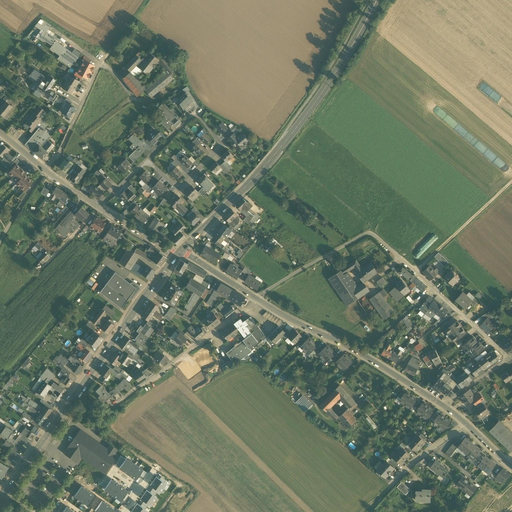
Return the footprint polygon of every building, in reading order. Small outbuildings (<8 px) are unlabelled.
[(40,19),(38,22),(48,30),(50,26),(40,19)] [(44,40),(52,46),(55,41),(57,39),(46,32),(48,30),(38,22),(36,25),(41,29),(36,37),(43,42),(44,40)] [(60,56),(62,58),(72,65),(78,57),(71,52),(55,41),(52,46),(50,49),(60,56)] [(74,48),(71,52),(78,57),(81,53),(74,48)] [(117,73),(122,79),(130,72),(136,66),(141,70),(139,72),(140,73),(142,74),(144,72),(147,75),(153,68),(142,59),(145,56),(144,56),(139,51),(124,66),(117,73)] [(142,59),(153,68),(158,61),(159,60),(158,60),(150,53),(146,57),(145,56),(142,59)] [(164,69),(169,66),(163,57),(158,60),(159,60),(158,61),(164,69)] [(70,68),(72,65),(62,58),(60,61),(70,68)] [(84,61),(81,67),(90,72),(94,66),(88,63),(84,61)] [(18,63),(15,67),(22,74),(26,69),(18,63)] [(145,90),(147,87),(137,75),(140,73),(139,72),(141,70),(136,66),(130,72),(142,87),(145,90)] [(164,69),(166,71),(169,75),(169,74),(173,71),(169,66),(164,69)] [(87,79),(90,72),(81,67),(77,73),(82,76),(87,79)] [(36,82),(39,84),(39,83),(44,86),(50,77),(48,75),(47,77),(47,78),(34,69),(29,75),(37,80),(36,82)] [(147,87),(145,90),(144,90),(151,98),(173,79),(169,74),(169,75),(166,71),(147,87)] [(142,87),(130,72),(122,79),(134,94),(142,87)] [(70,76),(66,73),(63,78),(67,81),(62,89),(71,94),(78,83),(79,81),(73,78),(70,76)] [(55,80),(50,77),(44,86),(39,83),(39,84),(35,90),(51,100),(55,94),(49,89),(55,80)] [(145,90),(142,87),(134,94),(137,96),(144,90),(145,90)] [(182,106),(186,111),(194,103),(185,94),(178,101),(183,106),(182,106)] [(4,117),(5,118),(8,114),(7,113),(12,107),(5,101),(3,104),(0,107),(0,113),(4,117)] [(62,113),(69,117),(75,108),(70,105),(67,103),(67,104),(64,109),(62,113)] [(159,121),(168,129),(173,124),(169,120),(173,116),(177,120),(180,117),(175,111),(174,112),(172,109),(169,111),(165,107),(166,106),(163,103),(156,110),(159,113),(160,112),(164,116),(159,121)] [(31,132),(31,133),(31,132),(39,123),(41,125),(43,122),(39,118),(44,112),(45,111),(39,107),(36,110),(26,123),(25,123),(29,126),(26,129),(31,132)] [(24,145),(33,152),(38,145),(41,147),(47,140),(50,136),(48,134),(43,131),(44,130),(43,130),(47,125),(43,122),(41,125),(24,145)] [(219,130),(222,133),(228,129),(222,123),(218,126),(220,129),(219,130)] [(8,131),(13,135),(17,131),(12,126),(8,131)] [(148,138),(153,144),(153,143),(157,139),(158,140),(160,138),(159,138),(160,136),(154,130),(147,137),(148,138)] [(202,141),(205,144),(210,139),(204,133),(199,137),(199,138),(202,141)] [(146,147),(144,145),(141,142),(140,141),(133,134),(132,136),(131,135),(130,136),(131,137),(129,138),(138,147),(129,157),(133,162),(143,152),(142,151),(145,147),(146,147)] [(195,139),(199,143),(202,141),(199,138),(199,137),(196,134),(193,137),(195,139)] [(236,146),(239,150),(249,142),(242,134),(237,138),(234,134),(228,139),(232,143),(233,143),(235,146),(234,146),(235,147),(236,146)] [(145,141),(146,143),(151,148),(154,145),(153,143),(153,144),(148,138),(145,141)] [(33,152),(42,160),(46,155),(54,146),(47,140),(41,147),(38,145),(33,152)] [(1,161),(7,165),(9,163),(11,160),(13,158),(6,152),(8,150),(2,145),(0,148),(0,147),(0,155),(2,157),(4,158),(1,161)] [(190,150),(198,158),(203,153),(196,146),(195,145),(190,150)] [(226,161),(227,162),(233,156),(228,150),(221,156),(226,161)] [(182,153),(179,156),(181,159),(179,160),(181,162),(187,168),(192,163),(188,160),(182,153)] [(19,161),(16,159),(13,162),(10,166),(13,168),(16,164),(19,161)] [(505,159),(500,165),(507,171),(511,165),(505,159)] [(59,167),(64,171),(65,170),(66,171),(70,166),(72,163),(71,162),(68,160),(67,162),(64,160),(59,167)] [(82,164),(78,161),(72,168),(75,170),(78,166),(79,167),(82,164)] [(226,161),(223,163),(229,170),(232,167),(227,162),(226,161)] [(118,167),(124,173),(129,168),(127,166),(123,162),(118,167)] [(209,168),(215,174),(221,168),(221,167),(220,166),(216,162),(209,168)] [(226,173),(229,170),(223,163),(221,165),(220,165),(220,166),(221,167),(221,168),(223,170),(226,173)] [(8,173),(12,177),(20,168),(16,164),(13,168),(8,173)] [(70,175),(78,181),(81,177),(81,175),(84,171),(79,167),(78,166),(75,170),(70,175)] [(169,173),(176,179),(181,174),(175,168),(175,167),(169,173)] [(12,177),(17,182),(24,175),(25,173),(20,168),(12,177)] [(221,168),(215,174),(217,176),(223,170),(221,168)] [(139,177),(145,183),(150,178),(146,174),(147,174),(145,171),(139,177)] [(16,184),(19,187),(27,178),(24,175),(17,182),(16,184)] [(197,180),(202,185),(208,180),(203,175),(197,180)] [(32,182),(27,178),(19,187),(24,191),(32,182)] [(105,190),(106,191),(111,185),(105,179),(100,184),(100,185),(105,190)] [(208,180),(202,185),(203,187),(208,191),(213,185),(208,180)] [(155,191),(155,192),(159,196),(165,189),(161,186),(163,185),(158,181),(153,187),(152,188),(155,191)] [(150,184),(148,186),(145,189),(149,192),(152,188),(153,187),(150,184)] [(94,195),(99,198),(102,192),(98,187),(96,188),(92,185),(91,186),(88,191),(92,193),(91,194),(94,195)] [(184,193),(190,199),(197,192),(192,186),(184,193)] [(55,197),(58,198),(62,191),(56,187),(51,194),(55,197)] [(18,198),(21,201),(26,193),(24,191),(18,198)] [(69,195),(62,191),(58,198),(60,199),(64,202),(69,195)] [(126,203),(130,198),(128,196),(124,192),(119,196),(126,203)] [(176,207),(183,214),(187,210),(179,203),(182,200),(177,195),(169,204),(174,209),(176,207)] [(240,211),(244,214),(247,211),(248,211),(253,206),(249,202),(247,203),(243,199),(236,205),(241,210),(240,210),(240,211)] [(127,209),(130,211),(136,205),(137,204),(134,201),(127,209)] [(130,212),(136,217),(142,211),(136,205),(130,211),(130,212)] [(82,222),(89,214),(81,207),(74,214),(82,222)] [(193,213),(196,216),(200,213),(194,207),(191,210),(193,213)] [(57,220),(60,223),(70,211),(68,208),(64,213),(60,216),(57,220)] [(224,217),(229,222),(229,223),(232,220),(234,218),(237,215),(232,210),(224,217)] [(74,214),(70,211),(60,223),(69,231),(72,233),(82,222),(74,214)] [(148,216),(142,211),(136,217),(142,223),(148,216)] [(251,220),(254,222),(258,219),(254,216),(254,215),(251,212),(250,213),(248,211),(247,211),(244,214),(247,216),(251,220)] [(187,219),(193,225),(199,219),(196,216),(193,213),(187,219)] [(89,227),(94,230),(100,221),(98,219),(95,217),(89,227)] [(147,230),(156,236),(159,231),(164,224),(155,218),(147,230)] [(238,222),(234,218),(232,220),(229,223),(229,222),(228,223),(230,225),(234,228),(238,224),(238,222)] [(64,237),(69,231),(60,223),(57,220),(55,222),(51,226),(64,237)] [(169,229),(176,236),(180,232),(185,228),(178,220),(169,229)] [(102,222),(100,221),(94,230),(99,233),(100,231),(103,226),(105,223),(102,222)] [(219,231),(226,237),(231,230),(232,230),(228,228),(224,224),(219,231)] [(237,231),(236,230),(234,228),(230,225),(228,228),(232,230),(231,230),(235,234),(237,231)] [(105,241),(108,242),(115,230),(113,228),(113,227),(111,226),(107,231),(103,238),(106,239),(105,241)] [(118,231),(115,230),(108,242),(110,244),(111,243),(113,244),(114,244),(116,241),(118,237),(121,233),(121,232),(118,230),(118,231)] [(124,233),(147,247),(149,245),(126,230),(124,233)] [(156,236),(170,244),(172,240),(170,238),(159,231),(156,236)] [(180,232),(176,236),(172,240),(177,246),(185,237),(180,232)] [(217,240),(220,243),(223,239),(224,240),(226,237),(219,232),(218,234),(217,234),(214,238),(217,240)] [(215,243),(222,249),(225,246),(221,243),(220,243),(217,240),(215,243)] [(35,245),(40,251),(43,247),(42,247),(38,242),(35,245)] [(145,250),(155,256),(158,252),(159,252),(160,251),(151,245),(149,244),(149,245),(147,247),(145,250)] [(201,255),(209,260),(214,251),(209,248),(205,246),(201,255)] [(119,262),(130,270),(134,264),(135,263),(137,259),(139,255),(134,252),(128,248),(119,262)] [(139,255),(151,263),(152,261),(153,259),(143,253),(136,248),(134,252),(139,255)] [(145,250),(143,253),(153,259),(155,256),(145,250)] [(218,253),(214,251),(209,260),(216,264),(221,255),(218,253)] [(49,257),(45,252),(44,252),(42,254),(37,259),(42,264),(49,257)] [(163,256),(159,252),(158,252),(155,256),(153,259),(152,261),(160,266),(166,258),(163,256)] [(437,259),(444,267),(449,262),(441,255),(437,259)] [(173,272),(180,277),(186,268),(188,264),(187,264),(180,260),(179,262),(173,272)] [(355,261),(342,270),(345,273),(348,272),(353,268),(355,267),(358,264),(356,260),(355,261)] [(195,273),(203,278),(207,272),(189,262),(187,264),(188,264),(186,268),(195,273)] [(145,269),(135,263),(134,264),(138,267),(137,269),(142,273),(145,269)] [(363,282),(364,283),(364,282),(378,272),(371,263),(364,267),(366,270),(369,274),(362,280),(363,282)] [(138,267),(134,264),(130,270),(140,276),(142,274),(141,274),(142,273),(137,269),(138,267)] [(230,272),(237,277),(241,271),(231,265),(228,269),(227,270),(230,272)] [(142,274),(149,280),(155,271),(148,266),(145,269),(142,273),(141,274),(142,274)] [(356,272),(362,280),(369,274),(366,270),(364,267),(363,266),(361,268),(356,272)] [(423,272),(431,279),(437,274),(439,272),(436,268),(434,270),(430,266),(423,272)] [(412,282),(413,282),(417,277),(414,275),(413,276),(402,268),(399,273),(400,274),(400,273),(412,282)] [(344,274),(345,273),(342,270),(329,279),(331,282),(347,306),(358,299),(356,295),(352,290),(354,289),(344,274)] [(444,278),(452,285),(459,278),(451,270),(444,278)] [(100,292),(121,308),(128,298),(136,288),(130,284),(115,272),(100,292)] [(358,286),(348,272),(345,273),(344,274),(354,289),(358,286)] [(202,280),(203,278),(195,273),(191,280),(200,285),(202,280)] [(245,282),(257,289),(261,283),(260,283),(257,281),(258,280),(255,279),(249,275),(246,281),(245,282)] [(91,276),(86,282),(91,286),(96,280),(91,276)] [(377,282),(381,287),(386,282),(382,277),(377,282)] [(427,286),(417,277),(413,282),(416,285),(418,286),(417,287),(417,288),(419,289),(417,291),(420,294),(427,286)] [(198,295),(201,297),(206,289),(200,285),(191,280),(190,279),(188,282),(185,287),(194,292),(198,295)] [(209,284),(202,280),(200,285),(206,289),(209,284)] [(396,286),(404,295),(410,291),(402,281),(396,286)] [(128,298),(130,299),(132,299),(139,289),(139,287),(133,282),(131,283),(130,284),(136,288),(128,298)] [(363,282),(358,286),(361,291),(367,287),(364,282),(364,283),(363,282)] [(220,293),(227,298),(232,290),(227,287),(221,283),(217,291),(220,293)] [(163,299),(173,305),(176,300),(175,300),(178,295),(179,296),(182,291),(171,285),(168,291),(167,293),(166,292),(163,299)] [(352,290),(356,295),(361,291),(358,286),(354,289),(352,290)] [(390,292),(398,301),(404,295),(396,286),(390,292)] [(367,287),(361,291),(356,295),(358,299),(369,291),(367,287)] [(376,309),(384,320),(394,313),(383,297),(387,295),(383,289),(369,299),(376,309)] [(217,291),(215,290),(212,295),(207,303),(211,306),(220,293),(217,291)] [(246,298),(232,290),(227,298),(241,306),(243,303),(246,298)] [(456,301),(464,308),(470,302),(471,300),(463,293),(456,301)] [(429,305),(433,299),(429,296),(423,304),(425,306),(421,311),(425,314),(429,309),(429,305)] [(470,302),(474,306),(478,301),(474,297),(471,300),(470,302)] [(431,318),(432,316),(435,313),(440,305),(441,305),(433,299),(429,305),(429,309),(425,314),(431,318)] [(474,306),(476,308),(481,302),(482,301),(480,299),(478,301),(474,306)] [(148,321),(152,315),(160,320),(163,316),(155,311),(158,306),(152,302),(142,317),(148,321)] [(489,309),(481,302),(476,308),(473,311),(478,315),(489,309)] [(217,306),(226,317),(235,310),(232,306),(228,309),(225,306),(224,307),(221,303),(217,306)] [(105,305),(101,310),(106,313),(111,317),(114,312),(105,305)] [(440,305),(435,313),(442,318),(445,314),(448,310),(440,305)] [(171,307),(167,314),(171,317),(177,311),(176,310),(171,307)] [(481,317),(485,321),(488,318),(492,314),(490,311),(481,317)] [(100,319),(103,315),(100,312),(92,322),(95,325),(98,322),(100,319)] [(209,325),(212,328),(221,321),(216,315),(215,313),(214,314),(212,316),(209,318),(204,321),(208,326),(209,325)] [(437,321),(440,324),(449,316),(445,314),(442,318),(438,320),(437,321)] [(251,317),(243,322),(257,340),(260,338),(265,335),(264,334),(251,317)] [(406,324),(409,327),(411,326),(407,322),(408,321),(405,317),(403,320),(404,322),(406,324)] [(481,325),(488,332),(490,330),(495,325),(488,318),(485,321),(481,325)] [(258,341),(257,340),(243,322),(241,319),(234,324),(222,333),(228,341),(238,333),(240,336),(239,338),(240,339),(242,338),(243,340),(249,348),(258,341)] [(395,327),(397,329),(404,322),(403,320),(402,319),(395,327)] [(101,329),(107,333),(114,325),(108,320),(105,323),(101,329)] [(154,330),(156,327),(148,321),(146,324),(154,330)] [(449,332),(451,334),(461,327),(457,321),(450,326),(447,328),(447,329),(449,332)] [(442,326),(445,330),(447,329),(447,328),(450,326),(447,322),(442,326)] [(85,325),(92,331),(95,328),(87,323),(85,325)] [(146,348),(147,348),(151,343),(146,340),(149,337),(154,330),(146,324),(143,328),(140,326),(137,331),(139,333),(135,339),(137,341),(143,345),(146,348)] [(188,328),(197,340),(205,334),(201,328),(200,329),(196,332),(194,330),(191,326),(188,328)] [(280,327),(274,333),(279,339),(283,335),(285,333),(284,331),(280,327)] [(466,333),(461,327),(451,334),(453,337),(455,340),(456,340),(459,338),(466,333)] [(179,333),(183,336),(185,334),(178,328),(175,332),(178,334),(179,333)] [(288,337),(294,344),(302,336),(295,330),(292,334),(288,337)] [(91,345),(95,348),(98,345),(103,338),(94,331),(90,336),(91,336),(88,341),(87,342),(91,344),(90,345),(91,345)] [(174,340),(182,347),(188,340),(183,336),(179,333),(178,334),(174,340)] [(275,343),(279,339),(274,333),(269,337),(275,343)] [(129,354),(131,355),(133,352),(138,346),(134,344),(126,337),(119,346),(129,354)] [(467,351),(469,350),(468,350),(478,343),(473,337),(463,345),(463,346),(464,348),(465,348),(467,351)] [(251,351),(263,340),(260,338),(257,340),(258,341),(249,348),(251,351)] [(300,346),(304,350),(314,341),(312,339),(311,339),(310,338),(307,341),(306,341),(305,341),(300,346)] [(80,350),(83,353),(86,349),(85,348),(87,346),(81,340),(80,340),(78,343),(79,344),(76,347),(80,350)] [(231,360),(235,364),(238,361),(252,351),(251,351),(249,348),(243,340),(226,354),(227,354),(231,360)] [(313,350),(314,349),(313,348),(317,345),(315,344),(316,344),(314,341),(304,350),(308,355),(313,350)] [(413,344),(417,351),(422,347),(417,341),(416,342),(413,344)] [(511,343),(510,341),(507,343),(503,345),(507,352),(511,348),(511,343)] [(403,352),(406,354),(410,347),(412,344),(409,342),(403,352)] [(479,342),(478,343),(468,350),(469,350),(471,353),(471,354),(472,356),(473,356),(484,348),(479,342)] [(381,354),(389,358),(393,351),(389,349),(392,345),(388,343),(385,347),(381,354)] [(318,354),(322,358),(332,349),(329,347),(327,346),(324,349),(324,348),(322,350),(318,354)] [(488,354),(484,357),(486,360),(487,360),(490,364),(490,365),(494,362),(495,363),(496,362),(496,361),(499,359),(494,351),(496,350),(494,348),(487,354),(488,354)] [(80,357),(85,362),(92,354),(86,349),(83,353),(80,357)] [(331,358),(332,357),(331,356),(334,353),(333,352),(334,351),(332,349),(322,358),(326,363),(326,362),(331,358)] [(396,353),(393,351),(389,358),(396,362),(400,355),(402,351),(398,349),(396,353)] [(206,363),(211,359),(209,357),(204,350),(199,354),(206,363)] [(429,353),(432,359),(438,356),(435,350),(429,353)] [(153,358),(162,365),(167,358),(158,351),(153,358)] [(475,359),(477,362),(484,357),(488,354),(487,354),(485,351),(475,359)] [(117,352),(116,354),(120,357),(118,360),(126,366),(129,362),(123,357),(117,352)] [(136,362),(138,360),(138,359),(139,357),(133,352),(131,355),(135,358),(133,361),(136,362)] [(114,365),(118,360),(120,357),(116,354),(115,353),(108,361),(114,365)] [(56,359),(61,363),(64,366),(68,361),(60,354),(56,359)] [(130,363),(132,360),(127,356),(125,354),(123,357),(129,362),(130,363)] [(194,358),(199,364),(201,367),(206,363),(199,354),(194,358)] [(226,363),(231,360),(227,354),(222,358),(226,363)] [(335,362),(339,367),(349,357),(347,355),(346,356),(345,354),(342,358),(341,357),(339,358),(335,362)] [(441,362),(438,356),(432,359),(435,365),(441,362)] [(79,361),(73,357),(70,361),(72,362),(71,363),(72,364),(71,366),(73,368),(72,370),(77,374),(83,366),(78,363),(79,361)] [(351,360),(349,357),(339,367),(343,371),(344,371),(348,367),(349,365),(348,365),(352,362),(350,360),(351,360)] [(408,364),(417,369),(421,362),(415,359),(412,357),(408,364)] [(476,376),(490,364),(487,360),(486,360),(484,357),(477,362),(470,368),(472,371),(476,376)] [(470,368),(477,362),(475,359),(474,359),(474,361),(467,365),(470,368)] [(222,366),(224,369),(233,364),(231,360),(226,363),(222,366)] [(187,376),(194,371),(191,366),(188,362),(181,368),(187,376)] [(70,373),(64,366),(61,363),(58,365),(62,369),(68,375),(70,373)] [(196,373),(200,370),(197,366),(195,363),(191,366),(194,371),(196,373)] [(405,370),(414,375),(417,369),(408,364),(405,370)] [(450,364),(446,368),(452,372),(455,367),(450,364)] [(470,368),(467,365),(467,364),(462,367),(465,371),(467,374),(468,375),(472,371),(470,368)] [(100,374),(106,378),(110,372),(116,376),(117,373),(106,365),(100,374)] [(440,378),(448,385),(453,379),(451,377),(450,375),(452,372),(444,368),(441,372),(437,377),(439,379),(440,378)] [(47,378),(50,380),(54,375),(51,373),(47,369),(42,375),(47,378)] [(61,381),(62,383),(67,376),(67,377),(68,375),(62,369),(59,372),(61,374),(60,376),(63,378),(61,381)] [(134,376),(138,382),(145,377),(141,371),(134,376)] [(502,376),(506,382),(511,378),(507,373),(507,372),(502,376)] [(458,381),(462,387),(466,384),(472,380),(468,375),(467,374),(462,378),(460,376),(456,379),(457,380),(458,381)] [(73,381),(67,377),(67,376),(62,383),(68,387),(73,381)] [(440,378),(439,379),(437,377),(431,386),(437,391),(439,389),(441,391),(447,395),(451,390),(452,388),(448,385),(440,378)] [(43,381),(39,378),(32,389),(36,391),(43,381)] [(50,386),(53,382),(50,380),(47,378),(44,382),(50,386)] [(123,379),(119,383),(123,386),(127,391),(131,386),(123,379)] [(49,390),(51,386),(50,386),(44,382),(43,381),(36,391),(36,392),(44,397),(49,390)] [(60,387),(53,382),(50,386),(51,386),(55,389),(62,395),(66,390),(60,386),(60,387)] [(333,391),(334,391),(340,398),(346,392),(339,385),(333,391)] [(101,401),(103,403),(111,396),(108,393),(101,386),(96,391),(101,395),(100,395),(97,398),(101,401)] [(58,401),(62,395),(55,389),(52,392),(50,395),(58,401)] [(475,406),(483,400),(484,399),(478,392),(474,395),(469,390),(467,391),(473,400),(472,401),(475,406)] [(331,407),(340,398),(334,391),(320,405),(330,416),(334,412),(331,409),(330,408),(331,407)] [(460,396),(467,405),(472,401),(473,400),(467,391),(460,396)] [(44,397),(36,392),(34,394),(41,399),(42,400),(44,397)] [(356,403),(346,392),(340,398),(349,408),(356,403)] [(400,401),(404,405),(411,396),(407,392),(405,394),(404,393),(400,398),(401,399),(400,401)] [(308,409),(312,405),(302,396),(298,399),(308,409)] [(416,399),(411,396),(404,405),(409,408),(410,406),(411,407),(415,402),(414,401),(416,399)] [(295,402),(305,412),(308,409),(298,399),(295,402)] [(485,403),(483,400),(475,406),(478,409),(483,404),(483,405),(485,403)] [(35,414),(38,416),(40,413),(32,407),(29,405),(27,404),(24,402),(21,405),(31,412),(32,411),(35,414)] [(32,407),(40,413),(43,409),(35,403),(32,407)] [(417,412),(421,415),(428,406),(424,403),(422,405),(421,404),(417,409),(418,410),(417,412)] [(479,417),(481,419),(480,418),(481,417),(482,418),(485,416),(489,412),(483,405),(483,404),(478,409),(475,411),(476,413),(475,414),(478,418),(479,417)] [(45,406),(43,409),(40,413),(46,417),(52,410),(45,406)] [(433,410),(428,406),(421,415),(426,419),(427,417),(428,418),(432,413),(431,412),(433,410)] [(338,418),(347,429),(357,420),(348,410),(347,409),(339,417),(338,418)] [(339,417),(334,412),(330,416),(335,420),(338,418),(339,417)] [(46,417),(40,413),(38,416),(34,421),(41,425),(46,418),(46,417)] [(433,423),(438,427),(445,418),(440,414),(439,416),(438,415),(434,420),(435,421),(433,423)] [(438,427),(443,430),(444,428),(445,429),(449,424),(448,423),(450,421),(445,418),(438,427)] [(489,431),(510,452),(511,450),(511,432),(499,420),(489,431)] [(13,426),(18,430),(22,424),(17,421),(13,426)] [(0,428),(0,436),(6,441),(13,431),(3,424),(0,428)] [(17,430),(21,433),(25,428),(26,427),(22,424),(18,430),(17,430)] [(21,433),(31,439),(38,429),(34,426),(30,431),(25,428),(21,433)] [(67,448),(72,451),(69,454),(72,456),(77,460),(80,457),(104,474),(117,456),(114,454),(108,450),(80,430),(67,448)] [(416,435),(413,439),(421,447),(425,443),(423,441),(424,440),(419,436),(418,437),(416,435)] [(458,447),(463,451),(470,442),(465,438),(460,443),(458,447)] [(417,451),(421,447),(413,439),(409,444),(410,445),(410,446),(414,450),(415,450),(417,451)] [(12,445),(6,441),(2,446),(5,448),(4,449),(7,451),(12,445)] [(463,451),(468,455),(475,447),(475,446),(470,442),(463,451)] [(468,456),(473,460),(480,451),(475,447),(468,455),(468,456)] [(72,451),(67,448),(63,453),(76,462),(77,460),(72,456),(69,454),(72,451)] [(401,448),(397,452),(406,460),(410,456),(408,454),(409,453),(404,449),(403,450),(401,448)] [(473,460),(479,464),(485,456),(480,451),(473,460)] [(402,464),(406,460),(397,452),(393,457),(395,458),(394,459),(395,459),(399,463),(399,464),(400,463),(402,464)] [(480,467),(483,469),(490,460),(485,456),(479,464),(480,466),(480,467)] [(119,468),(123,471),(130,461),(126,458),(125,459),(122,464),(119,468)] [(424,459),(419,462),(423,467),(428,464),(424,459)] [(394,469),(397,466),(393,462),(390,460),(388,463),(394,469)] [(436,460),(433,464),(430,469),(436,473),(437,472),(441,475),(443,477),(445,476),(446,474),(448,471),(444,468),(439,464),(440,463),(436,460)] [(496,465),(490,460),(483,469),(488,473),(489,474),(494,467),(496,465)] [(123,471),(127,474),(134,464),(130,461),(123,471)] [(376,469),(381,463),(379,461),(373,466),(376,469)] [(382,475),(385,478),(389,474),(389,473),(390,471),(391,472),(394,469),(388,463),(386,461),(377,470),(378,471),(382,475)] [(0,478),(1,479),(8,467),(0,462),(0,478)] [(425,469),(423,467),(419,462),(414,466),(422,473),(425,469)] [(127,474),(131,477),(138,467),(134,464),(127,474)] [(143,470),(138,467),(131,477),(136,480),(139,475),(143,470)] [(487,475),(490,477),(492,473),(496,469),(494,467),(489,474),(488,473),(487,475)] [(496,477),(502,483),(509,474),(502,469),(496,477)] [(443,477),(451,483),(454,480),(446,474),(445,476),(443,477)] [(153,481),(163,488),(166,484),(164,483),(159,479),(156,477),(153,481)] [(456,484),(463,490),(469,482),(462,477),(456,484)] [(105,488),(104,489),(108,492),(115,482),(111,479),(108,483),(105,488)] [(163,488),(153,481),(150,485),(153,488),(158,491),(160,492),(163,488)] [(115,482),(108,492),(112,495),(119,485),(115,482)] [(397,487),(406,495),(410,489),(402,482),(397,487)] [(477,488),(469,482),(463,490),(471,496),(477,488)] [(119,485),(112,495),(116,498),(123,488),(119,485)] [(81,486),(74,496),(78,499),(85,489),(81,486)] [(123,488),(116,498),(120,501),(122,499),(126,494),(128,491),(123,488)] [(85,489),(78,499),(82,502),(89,492),(85,489)] [(416,500),(430,502),(431,490),(423,489),(423,492),(412,491),(411,495),(416,495),(416,500)] [(143,494),(153,502),(156,497),(155,496),(150,493),(146,490),(143,494)] [(89,492),(82,502),(87,505),(94,495),(89,492)] [(153,502),(143,494),(140,499),(144,501),(149,504),(150,506),(153,502)] [(102,501),(95,511),(96,511),(100,511),(106,504),(102,501)]
